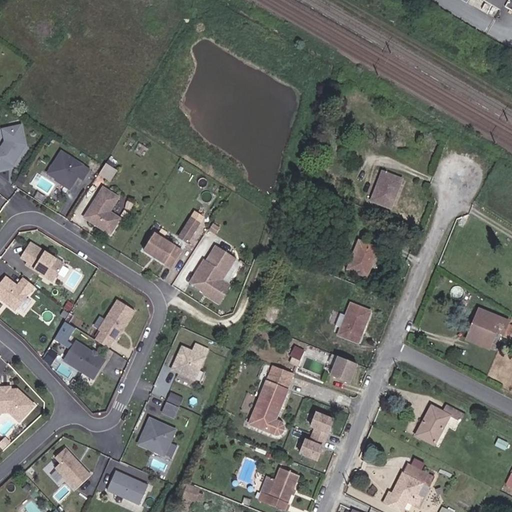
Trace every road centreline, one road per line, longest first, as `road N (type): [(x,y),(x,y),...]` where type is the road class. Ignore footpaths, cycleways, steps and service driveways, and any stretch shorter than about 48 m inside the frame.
road 1 (residential): [(72,411),(115,437),(179,306),(29,209),(0,247)]
road 2 (residential): [(394,352),(473,154)]
road 3 (residential): [(330,511),(394,352)]
road 4 (residential): [(511,411),(394,352)]
